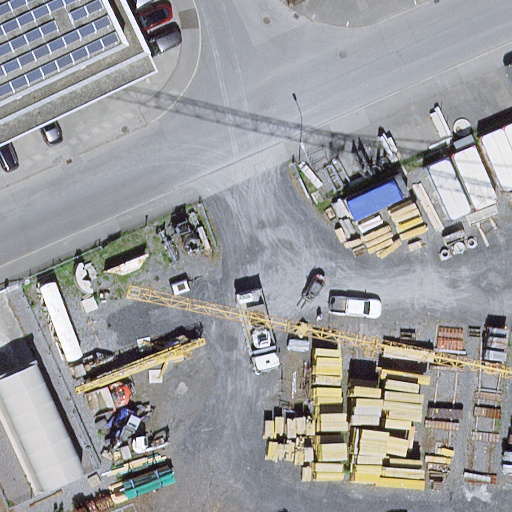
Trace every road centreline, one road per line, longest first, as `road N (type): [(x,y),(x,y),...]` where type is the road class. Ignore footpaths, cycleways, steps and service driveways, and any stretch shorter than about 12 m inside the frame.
road 1 (residential): [(0,239),(296,107)]
road 2 (residential): [(296,107),(511,10)]
